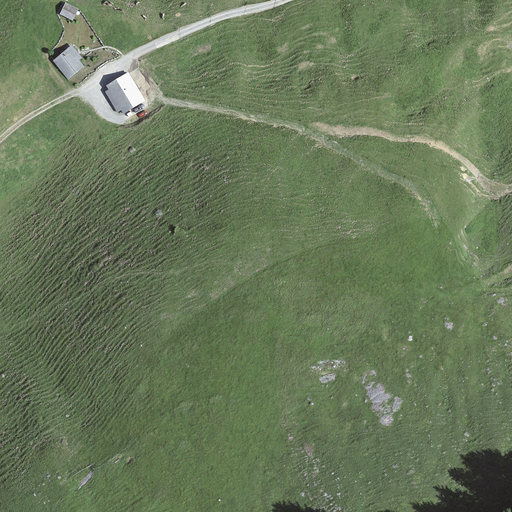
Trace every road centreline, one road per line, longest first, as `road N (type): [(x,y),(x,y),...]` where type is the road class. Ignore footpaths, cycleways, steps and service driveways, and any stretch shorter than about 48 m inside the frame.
road 1 (track): [(511,186),(496,185),(425,138),(298,126),(164,98),(132,56)]
road 2 (track): [(0,137),(19,116),(147,47),(284,0)]
road 3 (track): [(298,126),(414,185),(434,217)]
